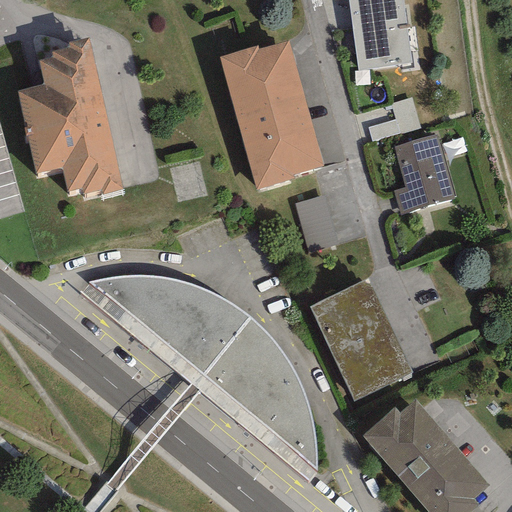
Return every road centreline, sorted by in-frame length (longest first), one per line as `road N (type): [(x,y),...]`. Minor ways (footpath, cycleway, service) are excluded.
road 1 (residential): [(308,0),(365,211),(423,361)]
road 2 (secondary): [(0,306),(250,511)]
